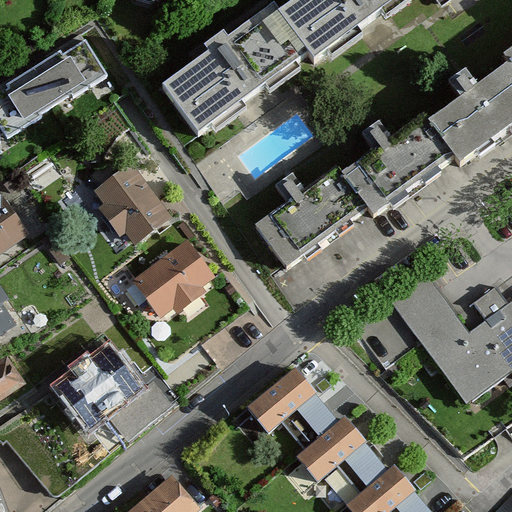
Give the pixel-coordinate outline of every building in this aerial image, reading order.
[(307,0),(280,21),(309,60),(315,69),(408,0),(307,0)] [(200,140),(309,60),(280,21),(272,11),(164,91),(200,140)] [(67,118),(119,87),(82,27),(31,58),(67,118)] [(67,118),(31,58),(0,75),(0,121),(15,148),(67,118)] [(511,84),(437,137),(455,163),(460,170),(511,133),(511,84)] [(437,137),(432,130),(350,188),(369,214),(374,221),(455,163),(437,137)] [(136,167),(97,196),(141,254),(180,225),(136,167)] [(350,188),(343,177),(278,223),(304,260),(369,214),(350,188)] [(0,196),(0,259),(33,237),(4,194),(0,196)] [(191,244),(137,286),(166,323),(219,281),(191,244)] [(504,382),(471,337),(424,275),(390,300),(470,408),(504,382)] [(0,287),(0,344),(20,330),(4,307),(11,303),(0,287)] [(511,307),(508,310),(495,292),(475,307),(487,324),(471,337),(504,382),(511,376),(511,307)] [(79,377),(60,392),(93,434),(143,394),(111,353),(93,367),(91,364),(77,375),(79,377)] [(10,363),(0,369),(0,408),(28,389),(10,363)] [(305,447),(338,420),(295,368),(248,407),(269,434),(282,423),(305,447)] [(344,415),(338,420),(305,447),(296,456),(318,483),(337,466),(360,493),(387,469),(344,415)] [(387,469),(360,493),(347,505),(353,511),(431,511),(395,463),(387,469)] [(171,475),(128,511),(196,511),(201,508),(171,475)] [(56,493),(65,504),(84,487),(74,476),(56,493)] [(511,511),(511,499),(499,511),(511,511)]
